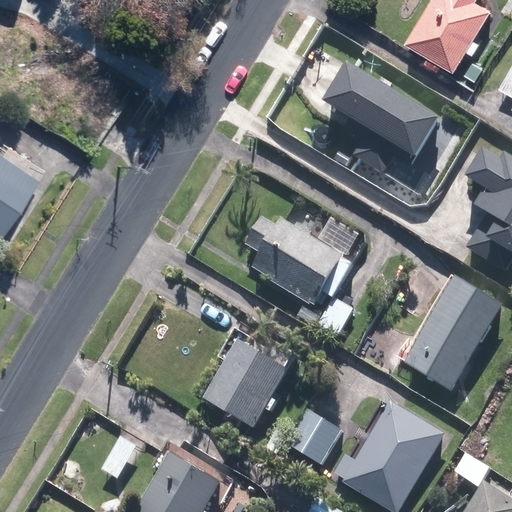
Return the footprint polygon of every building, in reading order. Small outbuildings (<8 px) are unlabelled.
[(434,0),(406,47),(456,77),(494,14),(479,5),(481,0),(434,0)] [(511,64),(498,92),(511,99),(511,64)] [(444,127),(349,71),(325,113),(350,128),(346,136),(362,146),(353,161),(386,181),(400,158),(419,169),(444,127)] [(0,232),(36,173),(0,151),(0,232)] [(467,256),(511,282),(511,281),(511,164),(507,162),(503,169),(484,158),(467,187),(486,198),(476,215),(487,222),(467,256)] [(265,223),(248,252),(264,261),(255,275),(317,312),(325,298),(332,303),(355,265),(284,224),(279,231),(265,223)] [(456,280),(404,369),(454,398),(507,310),(456,280)] [(332,304),(317,330),(337,342),(352,316),(332,304)] [(241,344),(205,404),(256,434),(299,361),(273,346),(266,359),(241,344)] [(347,456),(332,481),(385,511),(402,511),(446,438),(391,406),(358,462),(347,456)] [(310,413),(290,448),(324,469),(345,433),(310,413)] [(123,438),(100,472),(119,485),(142,450),(123,438)] [(208,511),(223,487),(174,458),(141,511),(208,511)] [(511,511),(511,500),(483,482),(467,507),(452,498),(443,511),(511,511)] [(340,511),(320,500),(312,511),(340,511)]
